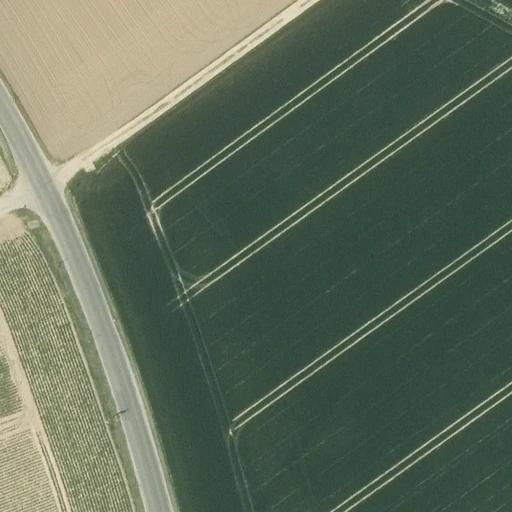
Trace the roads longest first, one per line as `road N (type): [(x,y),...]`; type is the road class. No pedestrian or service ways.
road 1 (secondary): [(0,111),(44,190),(95,320),(153,511)]
road 2 (track): [(310,0),(44,190),(0,208)]
